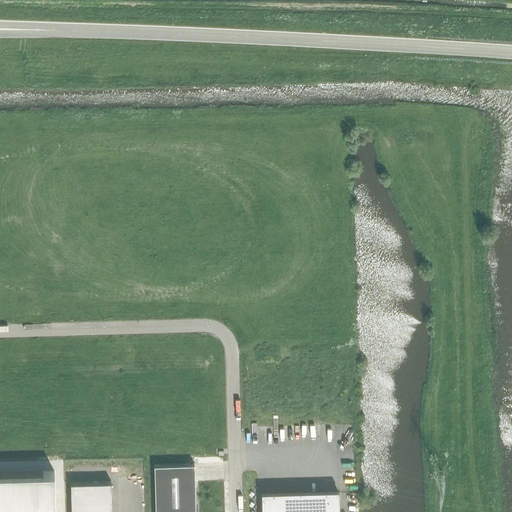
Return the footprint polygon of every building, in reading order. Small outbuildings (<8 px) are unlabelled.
[(329,159),(217,162),(220,263),(332,260),(329,159)] [(195,511),(194,463),(154,465),(155,511),(195,511)] [(0,511),(55,511),(54,471),(0,472),(0,511)] [(111,511),(111,481),(70,482),(71,511),(111,511)] [(271,491),(261,491),(261,511),(338,511),(338,492),(338,489),(329,489),(319,490),(309,490),(300,490),(290,491),(280,491),(271,491)]
